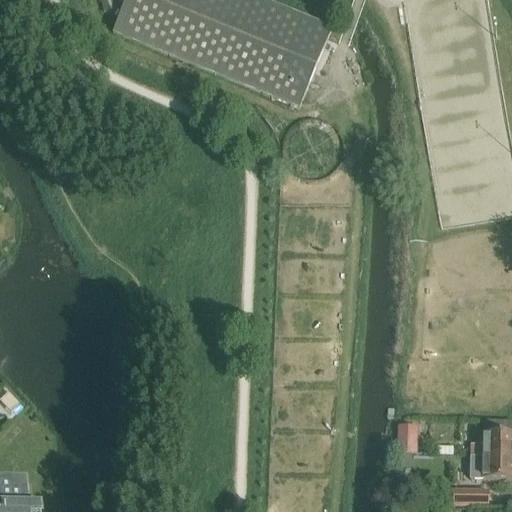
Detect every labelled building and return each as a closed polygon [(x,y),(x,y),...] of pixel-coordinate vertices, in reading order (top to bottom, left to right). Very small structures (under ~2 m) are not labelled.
[(100,0),(105,15),(117,11),(113,0),(100,0)] [(127,0),(113,36),(299,112),(332,33),(250,0),(127,0)] [(483,459),(511,459),(511,425),(487,425),(487,437),(483,437),(483,459)] [(397,457),(417,458),(418,430),(398,430),(397,457)] [(511,459),(483,459),(482,483),(511,483),(511,459)] [(0,511),(26,511),(25,494),(0,497),(0,511)] [(454,509),(488,510),(488,495),(454,494),(454,509)]
